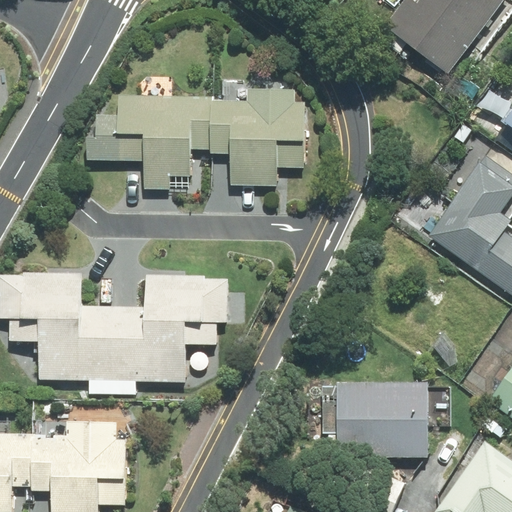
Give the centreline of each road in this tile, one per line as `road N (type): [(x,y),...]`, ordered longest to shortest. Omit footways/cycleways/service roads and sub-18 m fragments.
road 1 (residential): [(180,511),(323,241)]
road 2 (residential): [(323,241),(360,156),(328,70),(242,0)]
road 3 (residential): [(93,231),(323,241)]
road 4 (residential): [(0,169),(86,27)]
